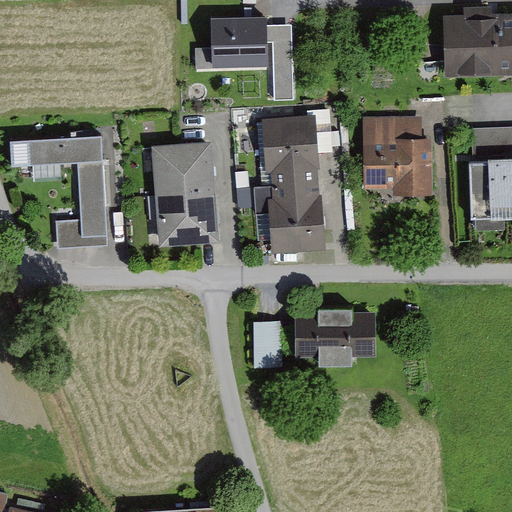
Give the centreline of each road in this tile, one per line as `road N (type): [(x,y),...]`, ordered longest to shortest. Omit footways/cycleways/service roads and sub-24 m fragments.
road 1 (residential): [(223,276),(511,271)]
road 2 (residential): [(0,186),(18,235),(43,265),(88,279),(223,276)]
road 3 (residential): [(223,276),(230,375),(268,511)]
